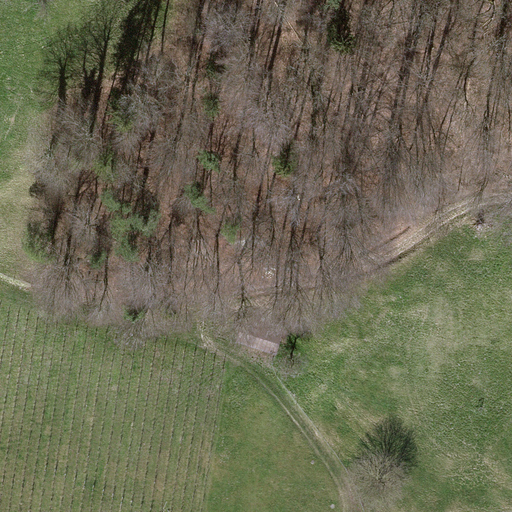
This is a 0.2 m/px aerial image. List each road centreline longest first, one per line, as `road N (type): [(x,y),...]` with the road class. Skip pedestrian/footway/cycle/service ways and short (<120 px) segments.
road 1 (track): [(26,300),(209,340),(234,354),(256,369),(343,474),(351,511)]
road 2 (track): [(511,198),(452,214),(360,270),(216,303),(201,312),(209,340)]
